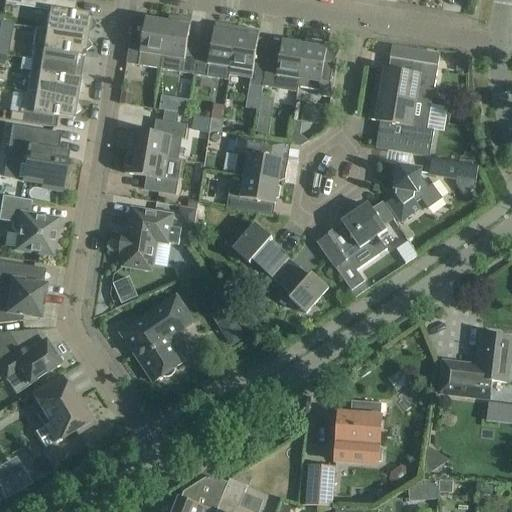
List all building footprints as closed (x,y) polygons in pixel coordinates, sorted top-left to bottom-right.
[(45,30),(87,37),(88,30),(89,31),(90,30),(91,30),(92,29),(93,28),(93,27),(94,25),(93,24),(93,22),(92,21),(91,21),(89,20),(90,16),(69,13),(70,1),(74,1),(74,2),(76,3),(76,1),(68,0),(4,0),(4,3),(48,10),(45,30)] [(163,58),(160,70),(173,72),(182,74),(195,76),(199,49),(187,47),(191,22),(169,18),(168,24),(163,58)] [(160,71),(162,58),(168,24),(146,20),(143,40),(131,38),(132,34),(133,33),(132,32),(126,65),(160,71)] [(12,24),(1,22),(0,25),(0,54),(7,56),(12,24)] [(199,49),(195,76),(207,78),(229,82),(230,76),(237,29),(215,26),(211,51),(199,49)] [(83,58),(84,52),(90,48),(87,45),(86,43),(87,37),(45,30),(36,29),(33,48),(31,60),(40,62),(60,65),(62,54),(83,58)] [(237,29),(230,76),(251,79),(250,85),(255,86),(263,88),(267,61),(255,59),(260,33),(237,29)] [(267,61),(263,88),(275,90),(297,93),(298,87),(305,47),(300,46),(300,43),(288,41),(288,44),(283,43),(279,63),(267,61)] [(305,47),(298,87),(320,91),(319,97),(331,99),(337,67),(336,67),(336,68),(335,72),(324,70),(328,45),(306,41),(305,47)] [(379,71),(375,96),(394,99),(415,103),(418,89),(434,92),(435,87),(438,67),(440,55),(412,50),(408,75),(385,71),(385,72),(379,71)] [(468,57),(456,57),(456,73),(468,73),(468,57)] [(77,94),(83,90),(79,84),(80,79),(58,76),(60,65),(40,62),(31,60),(29,72),(26,91),(32,92),(76,100),(77,94)] [(32,92),(26,91),(26,92),(22,91),(18,114),(10,113),(9,121),(55,129),(55,128),(54,127),(54,128),(53,128),(50,128),(52,117),(73,121),(74,116),(79,112),(75,106),(76,100),(32,92)] [(122,93),(120,105),(130,106),(131,94),(122,93)] [(375,96),(370,121),(377,122),(377,123),(403,127),(399,149),(418,152),(419,143),(431,145),(434,132),(426,130),(427,121),(430,105),(415,103),(394,99),(375,96)] [(158,109),(178,111),(180,100),(160,98),(158,109)] [(181,101),(179,115),(188,116),(190,102),(181,101)] [(214,106),(212,119),(222,121),(224,108),(214,106)] [(209,132),(211,121),(200,119),(199,125),(203,131),(209,132)] [(211,120),(210,132),(222,134),(224,122),(211,120)] [(128,153),(167,159),(179,161),(182,140),(185,141),(188,126),(183,126),(163,122),(161,136),(132,131),(128,153)] [(67,153),(37,148),(40,131),(11,126),(7,152),(19,154),(17,163),(24,164),(21,181),(42,185),(41,189),(61,192),(67,153)] [(308,142),(292,128),(289,145),(301,147),(308,142)] [(234,175),(244,177),(279,183),(285,180),(288,162),(263,158),(265,146),(269,147),(270,147),(270,146),(238,141),(236,153),(238,154),(234,175)] [(167,159),(128,153),(124,175),(153,179),(151,193),(171,196),(176,197),(178,182),(164,180),(167,159)] [(432,160),(429,176),(457,181),(476,184),(478,168),(432,160)] [(422,171),(398,167),(394,191),(397,191),(396,197),(387,204),(401,224),(421,210),(417,204),(422,201),(428,210),(442,200),(432,186),(429,188),(421,177),(422,171)] [(228,197),(226,210),(239,212),(255,215),(259,215),(259,214),(258,214),(258,215),(255,214),(253,214),(255,202),(275,205),(276,200),(279,200),(281,188),(278,188),(279,183),(244,177),(243,187),(230,185),(228,197)] [(31,202),(1,197),(0,205),(0,221),(11,223),(11,228),(14,233),(18,233),(15,251),(50,256),(54,236),(53,233),(50,232),(52,221),(28,217),(31,202)] [(189,201),(188,209),(197,211),(198,205),(198,202),(189,201)] [(351,216),(341,223),(360,250),(361,252),(349,260),(357,272),(386,251),(382,244),(378,238),(387,232),(384,228),(394,221),(383,204),(373,211),(370,207),(362,211),(356,216),(353,219),(351,216)] [(197,211),(196,218),(205,219),(207,206),(198,205),(197,211)] [(179,213),(189,228),(193,229),(196,211),(179,208),(179,213)] [(123,235),(119,257),(125,258),(123,268),(143,271),(151,272),(156,243),(168,245),(179,246),(181,230),(170,228),(172,217),(152,214),(133,210),(128,236),(123,235)] [(272,280),(289,261),(269,243),(271,241),(272,240),(256,226),(233,251),(250,266),(253,262),(272,280)] [(369,289),(330,234),(317,244),(356,298),(369,289)] [(289,261),(272,280),(292,297),(290,301),(306,315),(329,290),(312,275),(311,276),(312,276),(309,279),(289,261)] [(34,269),(0,262),(0,325),(21,322),(22,317),(40,320),(46,285),(31,283),(34,269)] [(175,369),(184,364),(173,347),(176,342),(175,336),(193,324),(176,298),(126,332),(122,335),(141,364),(154,384),(163,378),(167,378),(171,377),(175,373),(175,369)] [(232,316),(217,326),(230,347),(245,337),(232,316)] [(18,350),(8,334),(0,334),(0,372),(5,381),(19,372),(28,386),(60,365),(44,342),(30,351),(26,345),(18,350)] [(509,362),(511,361),(511,346),(511,339),(500,338),(499,335),(490,334),(488,336),(482,336),(478,368),(444,364),(440,394),(490,400),(492,383),(507,384),(509,362)] [(366,366),(357,372),(362,379),(371,373),(366,366)] [(60,376),(46,384),(43,387),(31,393),(31,394),(41,412),(36,415),(43,427),(34,432),(44,449),(53,444),(74,432),(76,435),(94,425),(83,407),(80,409),(60,376)] [(339,415),(335,463),(377,466),(378,455),(379,446),(380,446),(382,406),(352,403),(351,416),(339,415)] [(511,424),(511,405),(485,404),(484,423),(511,424)] [(447,463),(428,451),(424,478),(447,463)] [(309,467),(307,507),(332,508),(334,469),(309,467)] [(180,502),(176,511),(217,511),(228,484),(208,478),(199,484),(184,493),(180,502)] [(230,480),(228,484),(217,511),(247,511),(239,509),(248,488),(230,480)] [(439,494),(452,495),(452,483),(440,482),(439,494)]
